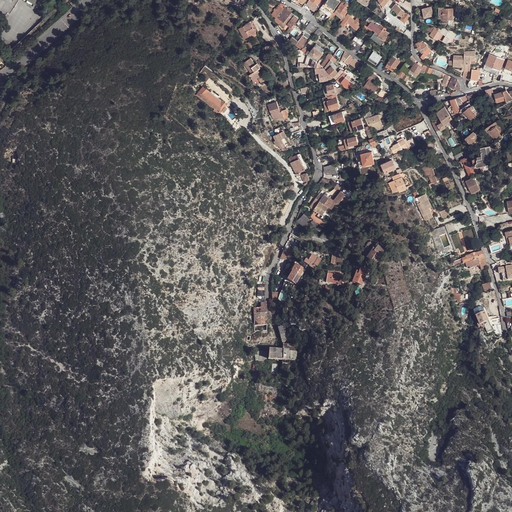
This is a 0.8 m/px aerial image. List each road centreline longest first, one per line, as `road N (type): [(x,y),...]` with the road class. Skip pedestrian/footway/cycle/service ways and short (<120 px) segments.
road 1 (residential): [(269,293),(274,261),(317,175),(317,159),(277,35),(254,0)]
road 2 (residential): [(508,333),(470,206),(421,103)]
road 3 (residential): [(421,103),(282,0)]
road 4 (unknown): [(301,202),(287,166),(235,102)]
